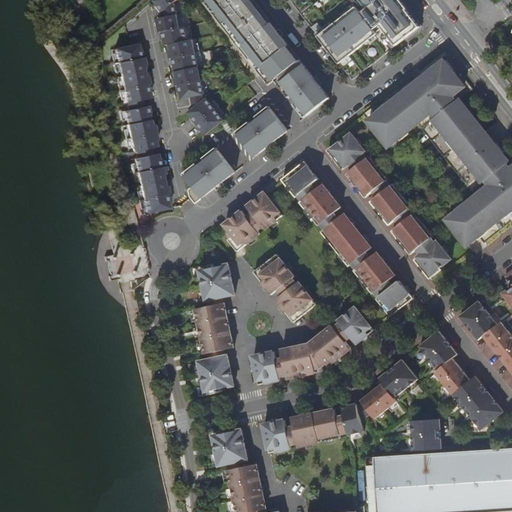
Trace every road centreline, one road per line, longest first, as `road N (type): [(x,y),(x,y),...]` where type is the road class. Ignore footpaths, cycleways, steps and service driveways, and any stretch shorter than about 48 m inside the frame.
road 1 (residential): [(437,306),(334,388),(182,421)]
road 2 (residential): [(304,140),(173,239),(153,293)]
road 3 (residential): [(304,140),(437,306)]
road 4 (residential): [(182,421),(153,293)]
road 5 (residential): [(269,0),(349,103)]
road 6 (residential): [(448,28),(349,103)]
road 7 (residential): [(437,306),(511,402)]
